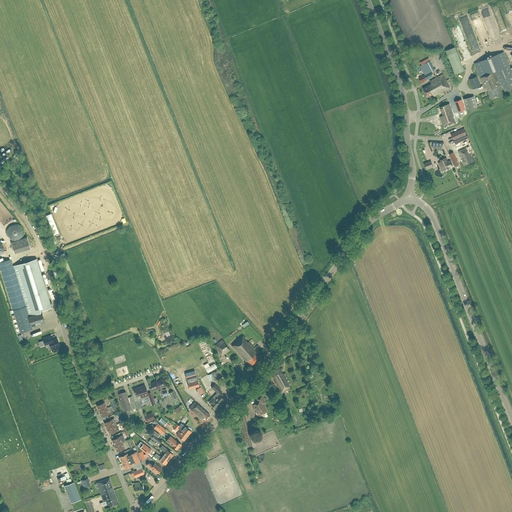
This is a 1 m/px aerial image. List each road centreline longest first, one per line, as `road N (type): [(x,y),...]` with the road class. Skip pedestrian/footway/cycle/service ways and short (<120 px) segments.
road 1 (tertiary): [(138,511),(230,405),(368,221),(408,196)]
road 2 (tertiary): [(511,420),(436,225),(408,196)]
road 3 (tertiary): [(84,396),(44,256),(0,187)]
road 4 (tertiary): [(408,196),(404,99),(367,0)]
road 5 (tertiary): [(138,511),(84,396)]
